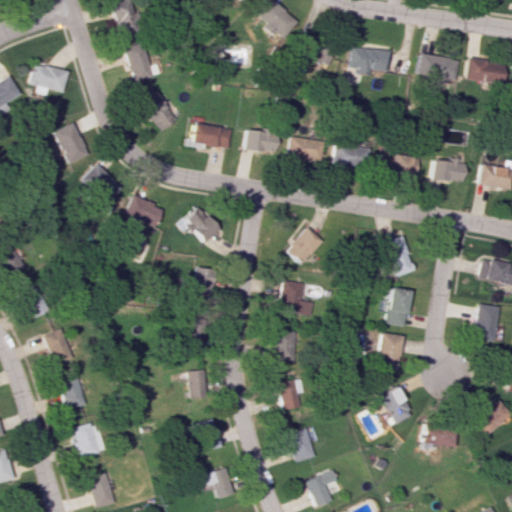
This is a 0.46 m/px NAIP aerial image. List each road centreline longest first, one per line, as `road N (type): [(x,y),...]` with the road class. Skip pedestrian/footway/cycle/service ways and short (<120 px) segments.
road 1 (residential): [(63,0),(101,116),(137,161),(168,175),(511,229)]
road 2 (residential): [(253,190),(232,345),(237,405),(272,511)]
road 3 (residential): [(333,0),(511,29)]
road 4 (residential): [(0,343),(51,511)]
road 5 (residential): [(451,218),(432,349),(446,376)]
